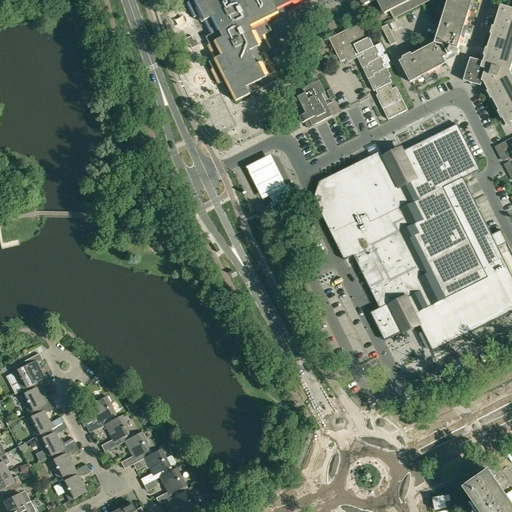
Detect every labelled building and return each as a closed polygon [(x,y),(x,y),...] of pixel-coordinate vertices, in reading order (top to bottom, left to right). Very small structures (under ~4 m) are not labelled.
[(204,21),(211,35),(222,29),(223,31),(225,30),(238,24),(234,17),(251,8),(264,1),(263,0),(193,0),(187,3),(194,18),(198,16),(202,22),(204,21)] [(280,33),(281,35),(283,39),(298,32),(289,14),(285,8),(279,11),(273,0),(263,0),(264,1),(251,8),(234,17),(238,24),(225,30),(228,36),(232,43),(261,28),(264,35),(272,32),(274,37),(275,37),(275,36),(280,33)] [(273,0),(279,11),(285,8),(289,14),(303,7),(299,0),(273,0)] [(359,0),(363,8),(377,1),(384,15),(391,12),(395,19),(432,0),(359,0)] [(449,0),(435,44),(399,63),(411,84),(447,65),(444,60),(453,55),(459,57),(460,52),(458,51),(474,0),(449,0)] [(498,112),(501,120),(502,119),(503,118),(508,128),(511,127),(511,126),(511,76),(510,73),(511,69),(511,67),(511,65),(511,8),(501,5),(500,8),(494,27),(493,27),(491,34),(492,34),(487,49),(486,48),(486,50),(484,56),(485,56),(485,57),(483,63),(471,59),(464,81),(473,84),(476,85),(481,86),(482,82),(483,82),(488,91),(488,92),(487,92),(491,99),(492,98),(499,112),(498,112)] [(354,61),(359,58),(364,56),(363,54),(374,49),(374,48),(370,39),(371,38),(364,23),(329,40),(338,57),(340,62),(347,59),(348,61),(353,59),(354,61)] [(396,42),(387,25),(382,27),(391,45),(396,42)] [(251,78),(253,83),(254,84),(260,81),(264,88),(278,80),(264,53),(271,49),(264,35),(261,28),(232,43),(228,36),(225,30),(223,31),(222,29),(211,35),(206,37),(209,44),(208,45),(214,59),(209,62),(212,69),(211,70),(218,84),(225,81),(229,89),(251,78)] [(191,44),(193,48),(198,45),(196,39),(192,41),(190,37),(184,40),(187,46),(191,44)] [(359,58),(361,63),(360,64),(363,70),(364,69),(369,67),(368,65),(380,59),(378,55),(379,54),(376,47),(374,48),(374,49),(363,54),(364,56),(359,58)] [(295,56),(285,60),(288,65),(298,61),(295,56)] [(368,81),(370,80),(375,77),(374,76),(385,70),(383,66),(385,65),(381,58),(380,59),(368,65),(369,67),(364,69),(367,74),(365,75),(368,81)] [(374,93),(376,92),(381,102),(379,102),(383,110),(384,109),(402,101),(396,88),(393,90),(390,85),(392,84),(389,78),(391,78),(387,69),(385,70),(374,76),(375,77),(370,80),(373,86),(371,87),(374,93)] [(310,81),(315,78),(311,71),(306,74),(310,81)] [(254,84),(253,83),(251,78),(229,89),(236,102),(250,94),(257,90),(254,84)] [(308,128),(332,116),(337,114),(334,108),(330,111),(322,94),(325,93),(319,81),(302,89),(305,95),(298,99),(306,114),(299,117),(302,123),(305,122),(308,128)] [(407,110),(402,101),(384,109),(387,114),(385,115),(388,120),(407,110)] [(320,182),(314,199),(328,227),(345,260),(354,256),(380,308),(371,313),(385,341),(404,332),(403,329),(410,326),(418,322),(433,352),(511,312),(511,275),(498,248),(507,243),(501,231),(492,235),(464,179),(480,170),(457,125),(405,151),(395,155),(386,160),(381,151),(354,165),(320,182)] [(511,139),(510,139),(507,141),(507,143),(505,142),(502,144),(501,146),(499,145),(496,147),(496,149),(499,155),(501,155),(500,157),(502,160),(504,161),(508,159),(504,150),(511,145),(511,139)] [(270,154),(246,166),(262,199),(287,187),(270,154)] [(281,214),(300,205),(290,186),(287,187),(286,186),(268,195),(275,208),(277,207),(281,214)] [(13,372),(22,390),(39,381),(31,366),(42,360),(39,353),(15,366),(17,370),(13,372)] [(19,396),(29,414),(46,404),(41,394),(43,393),(41,388),(50,383),(46,377),(39,381),(22,390),(18,392),(19,396)] [(89,433),(104,425),(113,420),(111,416),(116,414),(106,396),(89,406),(97,421),(85,427),(89,433)] [(24,416),(26,420),(36,437),(40,435),(53,428),(52,428),(45,413),(56,407),(53,400),(46,404),(29,414),(24,416)] [(122,415),(113,420),(104,425),(112,440),(101,446),(104,452),(124,442),(124,441),(129,439),(127,435),(131,433),(122,415)] [(47,458),(51,456),(64,449),(56,434),(67,429),(63,422),(52,428),(53,428),(40,435),(36,437),(47,458)] [(121,462),(124,469),(144,458),(143,458),(148,456),(148,455),(146,452),(151,450),(141,432),(129,439),(124,441),(124,442),(132,456),(121,462)] [(47,458),(48,462),(58,480),(62,478),(62,477),(75,470),(67,455),(78,450),(75,443),(64,449),(51,456),(47,458)] [(24,444),(18,447),(21,452),(26,449),(24,444)] [(161,449),(148,455),(148,456),(143,458),(144,458),(152,473),(140,479),(144,486),(159,478),(159,477),(168,473),(168,472),(166,469),(170,466),(161,449)] [(10,462),(5,454),(0,456),(0,476),(9,472),(5,465),(10,462)] [(69,501),(86,492),(78,477),(89,471),(86,464),(75,470),(62,477),(62,478),(58,480),(60,484),(69,501)] [(177,468),(168,472),(168,473),(159,477),(159,478),(167,492),(156,498),(159,505),(170,499),(183,492),(181,488),(186,486),(177,468)] [(12,478),(9,472),(0,476),(0,489),(5,487),(8,493),(22,485),(17,476),(12,478)] [(511,511),(511,508),(487,472),(466,487),(467,488),(464,489),(480,511),(511,511)] [(8,511),(9,511),(25,504),(30,501),(22,485),(8,493),(11,498),(3,502),(5,505),(3,507),(5,511),(8,511)] [(170,499),(177,511),(193,511),(192,509),(197,507),(188,489),(183,492),(170,499)] [(35,511),(34,508),(30,501),(25,504),(9,511),(35,511)] [(120,508),(122,511),(142,511),(141,508),(135,511),(131,503),(120,508)]
